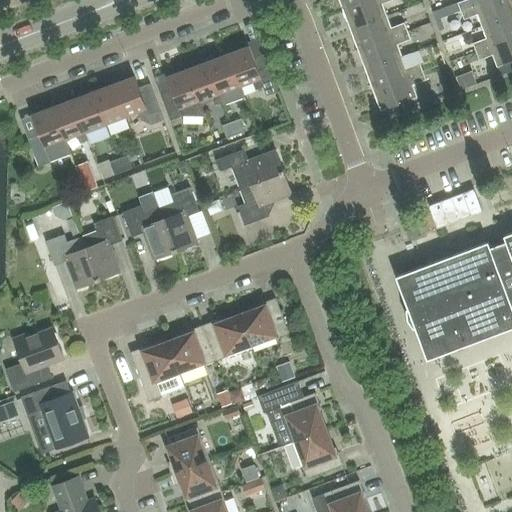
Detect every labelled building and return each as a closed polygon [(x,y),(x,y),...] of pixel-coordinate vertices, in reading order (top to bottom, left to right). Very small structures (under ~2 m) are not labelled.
[(338,0),(342,10),(367,0),(338,0)] [(349,30),(386,16),(382,4),(393,0),(367,0),(342,10),(349,30)] [(460,12),(490,0),(465,0),(457,3),(460,12)] [(481,27),(511,15),(511,0),(490,0),(460,12),(463,20),(477,15),(481,27)] [(475,52),(511,38),(511,15),(481,27),(485,39),(472,44),(475,52)] [(357,50),(407,31),(404,23),(391,28),(386,16),(349,30),(357,50)] [(365,70),(401,56),(397,45),(410,40),(407,31),(357,50),(365,70)] [(492,56),(499,76),(511,70),(511,38),(475,52),(479,60),(492,56)] [(278,92),(264,54),(253,58),(249,47),(228,55),(240,87),(241,87),(252,83),(255,90),(263,87),(266,96),(278,92)] [(228,55),(208,62),(223,102),(222,103),(223,104),(244,96),(241,87),(240,87),(228,55)] [(372,91),(422,72),(419,63),(406,68),(401,56),(365,70),(372,91)] [(222,103),(223,102),(208,62),(187,70),(200,102),(212,98),(215,105),(222,103)] [(205,116),(200,102),(187,70),(166,78),(171,89),(159,93),(170,121),(182,116),(205,116)] [(431,71),(432,86),(443,85),(442,70),(431,71)] [(422,72),(372,91),(380,112),(417,98),(412,85),(425,80),(422,72)] [(163,120),(150,84),(138,88),(134,77),(113,85),(126,117),(138,113),(140,120),(151,124),(163,120)] [(105,125),(126,117),(113,85),(93,92),(105,125)] [(85,133),(105,125),(93,92),(73,100),(85,133)] [(88,141),(85,133),(73,100),(52,108),(65,140),(77,136),(79,144),(88,141)] [(70,154),(65,140),(52,108),(32,115),(39,135),(28,139),(38,167),(51,162),(50,162),(70,154)] [(230,123),(235,135),(244,132),(239,119),(230,123)] [(226,139),(235,135),(230,123),(221,126),(226,139)] [(239,189),(283,173),(275,151),(248,161),(244,149),(215,160),(220,172),(231,168),(239,189)] [(123,172),(132,168),(127,156),(118,159),(123,172)] [(114,175),(123,172),(118,159),(109,162),(114,175)] [(97,187),(88,161),(75,165),(85,192),(97,187)] [(283,173),(239,189),(245,204),(237,207),(244,226),(269,217),(265,205),(291,195),(283,173)] [(159,208),(175,252),(197,243),(187,216),(199,212),(189,188),(170,195),(173,202),(159,208)] [(473,189),(428,206),(436,228),(481,211),(473,189)] [(175,252),(159,208),(144,213),(141,206),(122,213),(131,237),(143,233),(153,260),(175,252)] [(81,237),(98,281),(120,272),(110,245),(121,241),(112,216),(93,224),(96,231),(81,237)] [(409,241),(418,237),(419,237),(415,228),(405,231),(409,241)] [(511,232),(503,236),(505,241),(489,247),(487,242),(395,276),(407,308),(406,309),(406,320),(413,328),(415,327),(427,359),(511,327),(511,232)] [(98,281),(81,237),(67,242),(64,235),(45,242),(54,266),(66,262),(76,289),(98,281)] [(242,320),(252,348),(288,334),(275,298),(262,303),(263,307),(250,312),(252,316),(242,320)] [(252,348),(242,320),(231,324),(230,320),(217,325),(215,321),(202,326),(216,361),(252,348)] [(180,375),(216,361),(202,326),(190,330),(191,334),(178,339),(180,343),(170,347),(180,375)] [(5,370),(14,392),(44,381),(39,368),(63,358),(52,329),(29,337),(27,334),(14,339),(22,363),(5,370)] [(180,375),(170,347),(159,351),(158,347),(145,351),(143,348),(130,353),(148,402),(162,397),(157,383),(180,375)] [(320,406),(315,393),(303,397),(298,381),(274,390),(275,395),(259,401),(264,413),(280,407),(293,443),(325,431),(316,407),(320,406)] [(88,437),(71,393),(61,396),(57,384),(27,395),(33,413),(42,410),(56,449),(88,437)] [(199,428),(220,425),(219,415),(198,419),(199,428)] [(171,475),(209,460),(197,427),(162,441),(170,462),(166,463),(171,475)] [(325,431),(293,443),(307,479),(342,466),(337,452),(334,454),(325,431)] [(186,506),(221,492),(209,460),(171,475),(175,486),(178,485),(186,506)] [(99,511),(94,500),(86,502),(77,477),(53,486),(63,511),(61,511),(99,511)] [(329,511),(366,511),(360,495),(364,494),(359,481),(323,494),(329,511)] [(228,511),(221,492),(186,506),(188,511),(228,511)]
